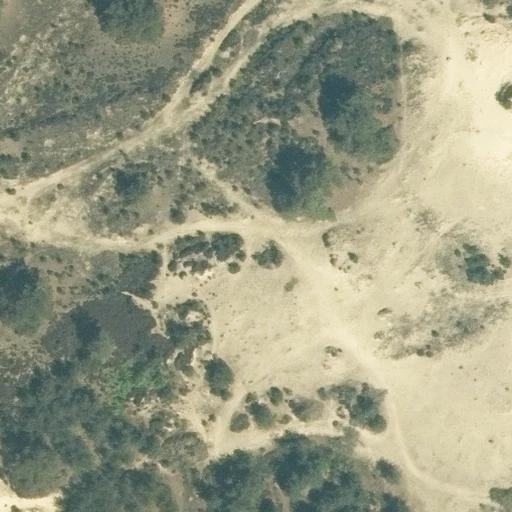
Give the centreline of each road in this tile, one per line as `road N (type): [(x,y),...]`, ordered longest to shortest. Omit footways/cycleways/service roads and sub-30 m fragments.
road 1 (track): [(0,219),(110,245),(226,225),(281,233),(318,320),(382,387),(402,470),(438,487),(511,492)]
road 2 (track): [(251,0),(141,132),(0,195)]
